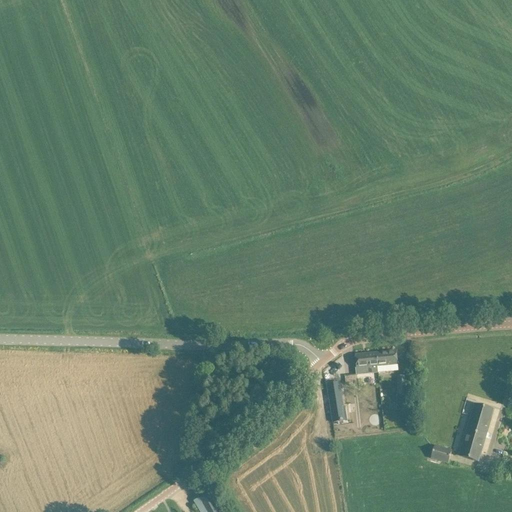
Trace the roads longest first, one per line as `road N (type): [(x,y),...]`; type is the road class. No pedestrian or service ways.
road 1 (unclassified): [(321,362),(287,344),(0,339)]
road 2 (unclassified): [(140,511),(321,362)]
road 3 (unclassified): [(321,362),(362,338),(511,324)]
